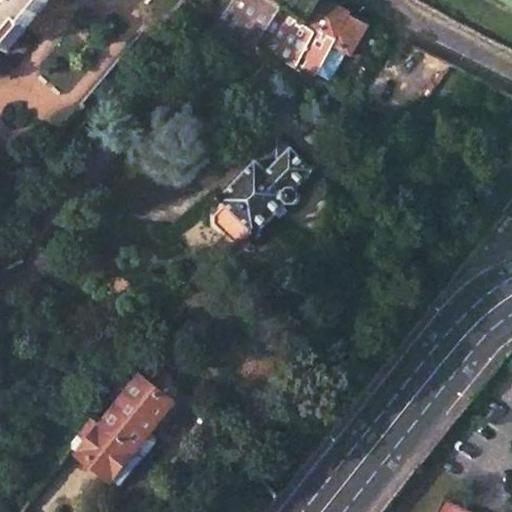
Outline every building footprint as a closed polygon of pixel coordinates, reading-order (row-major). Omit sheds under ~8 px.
[(0,0),(0,42),(18,21),(23,25),(44,0),(0,0)] [(272,0),(232,0),(213,27),(247,51),(275,69),(278,69),(293,49),(299,54),(310,33),(327,41),(331,33),(350,41),(361,17),(327,0),(323,0),(305,23),(272,0)] [(275,69),(247,51),(232,69),(257,90),(275,69)] [(382,123),(379,123),(376,125),(375,128),(374,131),(376,135),(378,137),(383,137),(385,137),(388,134),(389,132),(389,129),(387,125),(384,124),(382,123)] [(290,149),(277,136),(253,159),(255,161),(220,198),(225,202),(214,214),(214,222),(232,239),(240,239),(250,228),(252,229),(251,234),(255,237),(259,235),(260,231),(258,230),(286,201),(289,203),(295,203),(299,198),(299,192),(295,188),(313,168),(291,147),(290,149)] [(124,323),(109,317),(101,332),(112,345),(124,323)] [(146,351),(138,357),(156,372),(148,384),(128,369),(109,394),(120,403),(102,425),(93,417),(74,447),(121,484),(157,440),(147,430),(179,390),(146,351)] [(472,511),(442,498),(435,511),(472,511)]
